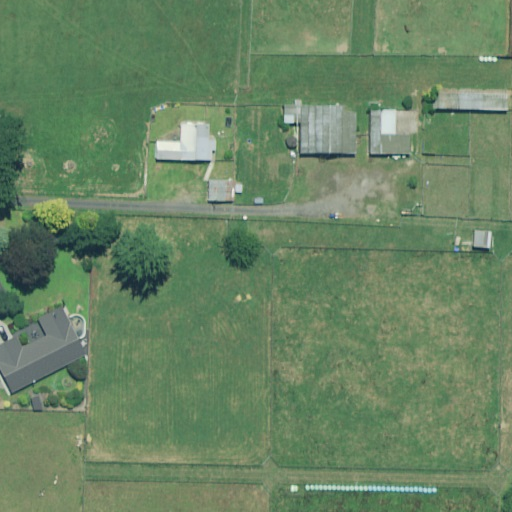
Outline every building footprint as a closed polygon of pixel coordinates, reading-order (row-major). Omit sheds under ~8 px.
[(508,110),(509,91),(433,88),(433,108),(508,110)] [(357,107),(303,106),(302,153),(356,154),(357,107)] [(301,108),(286,108),(286,123),(300,123),(301,108)] [(413,112),(373,111),(371,153),(412,154),(413,136),(413,112)] [(158,159),(213,160),(213,150),(218,150),(218,140),(210,140),(210,124),(183,124),(182,143),(159,142),(158,159)] [(244,191),(245,182),(211,181),(211,201),(236,201),(237,191),(244,191)] [(493,231),(476,230),(475,247),(492,248),(493,231)] [(85,356),(69,325),(23,348),(18,337),(0,346),(0,365),(13,392),(85,356)]
